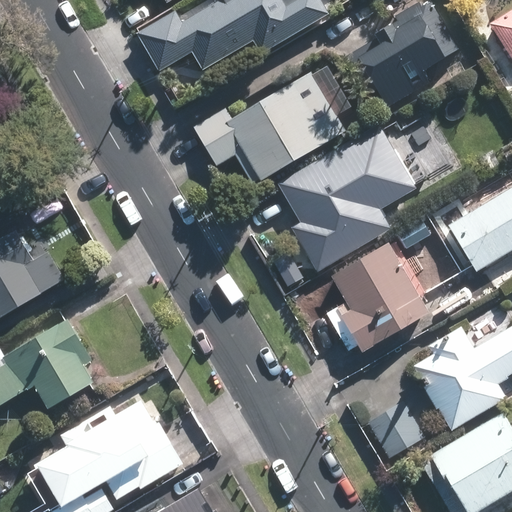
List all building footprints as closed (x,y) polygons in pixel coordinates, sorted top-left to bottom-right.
[(183,23),(176,12),(138,34),(159,71),(191,52),(202,72),(253,43),(261,55),(328,17),(318,0),(222,0),(223,1),(183,23)] [(372,102),(379,98),(386,109),(430,83),(423,71),(459,50),(431,4),(422,9),(418,3),(394,17),(398,24),(345,56),(372,102)] [(511,11),(490,26),(511,60),(511,11)] [(311,74),(232,120),(226,109),(193,128),(216,167),(235,156),(253,186),(346,132),(311,74)] [(378,125),(276,183),(299,223),(290,229),(316,273),(391,229),(380,210),(415,189),(378,125)] [(511,251),(511,187),(449,226),(478,273),(511,251)] [(49,253),(34,261),(16,232),(0,240),(0,318),(65,280),(49,253)] [(357,347),(362,354),(429,314),(386,242),(329,276),(345,303),(325,314),(348,352),(357,347)] [(94,383),(84,366),(92,361),(68,320),(2,359),(5,365),(0,367),(0,406),(34,386),(47,410),(94,383)] [(450,432),(505,399),(497,384),(511,375),(511,327),(475,349),(461,327),(428,346),(433,355),(412,368),(450,432)] [(39,466),(60,505),(48,511),(107,511),(113,509),(100,487),(107,483),(117,502),(183,465),(160,423),(156,425),(141,401),(92,432),(86,422),(62,436),(68,447),(67,447),(69,449),(39,466)] [(422,436),(403,401),(369,420),(389,455),(422,436)] [(466,511),(477,511),(511,491),(511,430),(502,414),(433,455),(466,511)] [(217,473),(209,461),(185,476),(193,488),(217,473)] [(188,490),(181,478),(157,493),(164,504),(188,490)] [(177,501),(177,502),(161,511),(212,511),(198,489),(177,501)]
